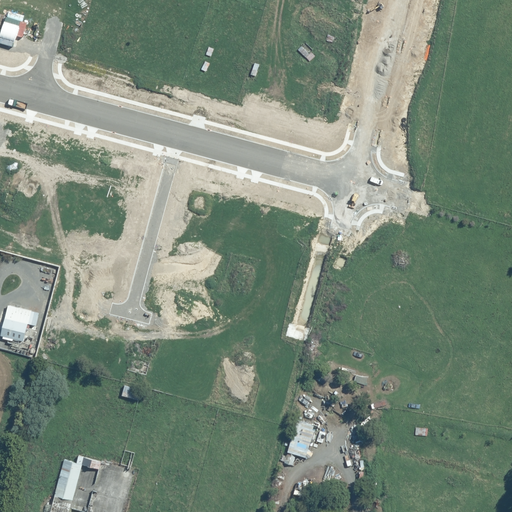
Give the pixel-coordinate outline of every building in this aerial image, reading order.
[(303,43),(298,50),(310,60),(316,54),(303,43)] [(319,137),(316,145),(341,155),(344,147),(319,137)] [(58,291),(54,306),(74,312),(78,297),(58,291)] [(21,307),(9,304),(4,319),(0,318),(0,333),(0,334),(0,335),(0,337),(13,341),(12,346),(31,351),(33,340),(25,338),(28,328),(36,330),(40,313),(34,311),(36,303),(23,300),(21,307)] [(150,362),(131,357),(125,380),(144,385),(150,362)] [(367,378),(356,375),(354,382),(365,385),(367,378)] [(124,384),(121,394),(139,399),(141,389),(124,384)] [(188,511),(211,426),(177,416),(151,511),(188,511)] [(307,422),(297,419),(286,463),(295,465),(307,422)] [(415,427),(415,435),(428,436),(429,427),(415,427)] [(76,462),(64,459),(52,505),(47,503),(44,511),(70,511),(85,456),(78,454),(76,462)] [(277,470),(277,480),(287,480),(287,470),(277,470)]
